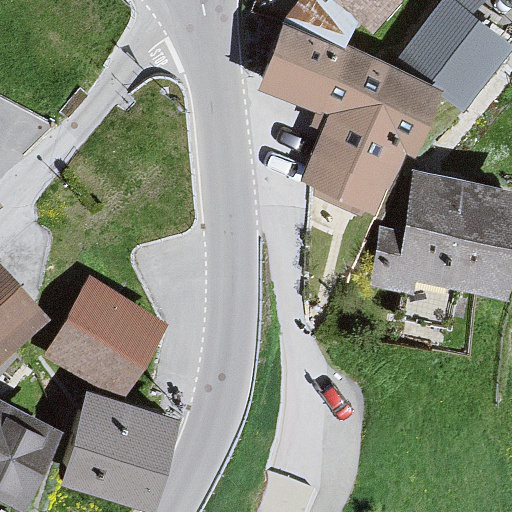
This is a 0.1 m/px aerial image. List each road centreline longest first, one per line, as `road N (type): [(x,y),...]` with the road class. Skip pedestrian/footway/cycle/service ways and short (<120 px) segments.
road 1 (tertiary): [(164,511),(217,410),(233,318),(231,219),(205,12)]
road 2 (residential): [(205,12),(166,33),(0,212)]
